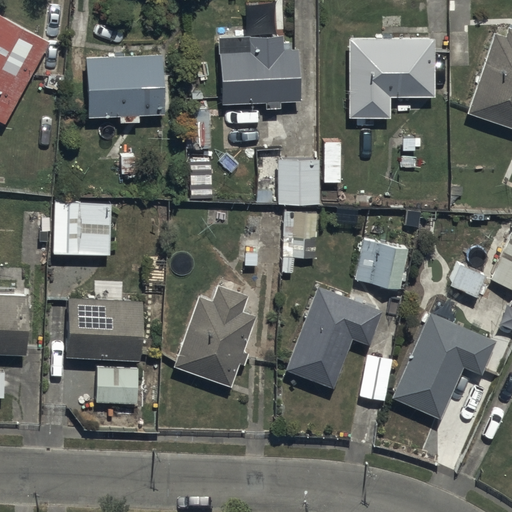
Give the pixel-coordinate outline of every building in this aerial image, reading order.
[(0,7),(0,114),(4,117),(49,35),(0,7)] [(511,23),(507,21),(504,30),(489,25),(463,106),(511,121),(511,23)] [(249,31),(219,30),(220,97),(263,96),(263,101),(277,101),(277,95),(297,94),(296,43),(292,43),(291,34),(284,34),(283,27),(248,28),(249,31)] [(432,32),(347,31),(345,111),(389,111),(389,89),(432,89),(432,32)] [(163,50),(86,52),(87,110),(119,109),(119,116),(139,115),(139,108),(164,108),(163,50)] [(315,155),(280,155),(280,196),(315,196),(315,155)] [(112,195),(54,194),(54,248),(111,248),(112,195)] [(314,208),(282,206),(281,252),(314,252),(314,208)] [(511,229),(508,228),(489,273),(511,282),(511,229)] [(361,232),(353,272),(399,282),(408,243),(361,232)] [(456,257),(447,278),(476,291),(485,270),(456,257)] [(209,293),(196,288),(171,359),(227,379),(235,357),(242,359),(246,346),(241,344),(254,309),(240,304),(246,287),(215,277),(209,293)] [(380,304),(314,277),(282,362),(330,382),(350,331),(367,337),(380,304)] [(28,288),(0,286),(0,347),(27,349),(28,288)] [(140,293),(68,291),(66,350),(138,353),(140,293)] [(469,314),(466,321),(450,314),(456,302),(435,294),(430,306),(427,304),(390,390),(439,411),(462,359),(478,366),(493,333),(476,326),(479,319),(469,314)] [(135,362),(94,360),(94,396),(134,397),(135,362)]
